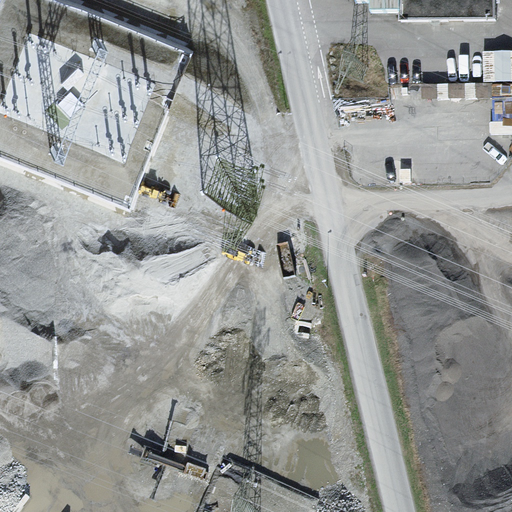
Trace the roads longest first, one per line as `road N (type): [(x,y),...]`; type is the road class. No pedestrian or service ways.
road 1 (unclassified): [(281,0),(401,511)]
road 2 (unknown): [(328,199),(511,199)]
